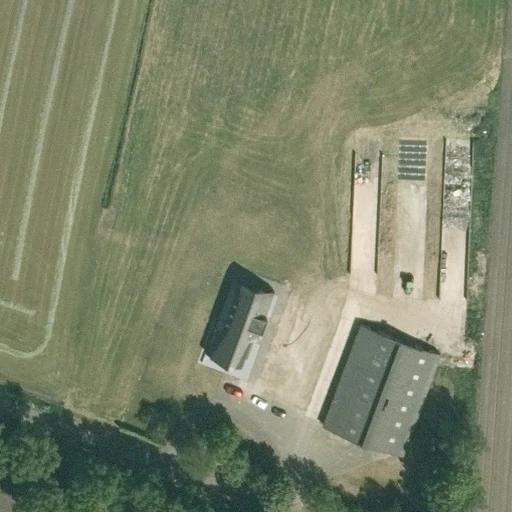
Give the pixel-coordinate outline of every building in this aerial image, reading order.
[(360,170),(358,266),(380,266),(382,170),(360,170)] [(266,223),(254,259),(301,275),(313,239),(266,223)] [(250,336),(252,332),(256,334),(258,327),(261,328),(266,314),(263,313),(270,294),(242,284),(237,282),(235,282),(235,283),(228,301),(221,321),(217,319),(207,348),(242,360),(250,336)] [(403,455),(444,353),(359,322),(321,424),(403,455)] [(186,394),(205,343),(168,330),(150,381),(186,394)]
